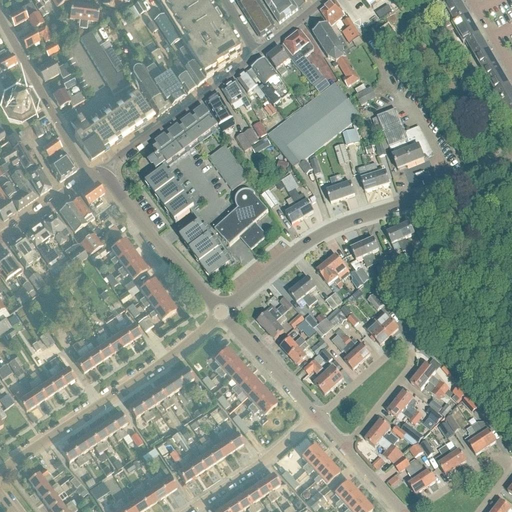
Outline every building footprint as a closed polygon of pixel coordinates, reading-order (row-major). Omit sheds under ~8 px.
[(70,0),(44,0),(43,1),(45,5),(52,0),(57,9),(71,0),(70,0)] [(130,0),(104,0),(103,6),(118,11),(121,1),(129,4),(130,0)] [(197,66),(205,80),(213,75),(211,71),(215,69),(217,71),(225,67),(222,63),(227,60),(229,63),(237,58),(234,54),(240,51),(227,30),(225,31),(223,27),(225,26),(208,0),(156,0),(187,50),(197,66)] [(262,39),(275,30),(273,28),(275,27),(257,0),(234,0),(259,39),(262,39)] [(262,0),(279,26),(298,12),(290,0),(262,0)] [(363,0),(370,8),(379,0),(363,0)] [(426,0),(445,31),(453,27),(469,18),(458,0),(426,0)] [(331,29),(345,17),(334,2),(320,13),(331,29)] [(133,8),(139,17),(146,12),(140,3),(133,8)] [(14,27),(28,20),(33,30),(44,24),(39,15),(38,16),(31,4),(22,10),(23,11),(9,19),(14,27)] [(83,30),(86,6),(72,4),(70,20),(80,21),(79,29),(83,30)] [(86,6),(83,30),(87,30),(88,22),(98,23),(98,21),(104,22),(105,15),(99,15),(100,7),(86,6)] [(48,15),(44,8),(39,12),(43,18),(48,15)] [(130,23),(139,18),(133,9),(125,15),(130,23)] [(164,16),(155,22),(171,47),(181,41),(164,16)] [(469,18),(453,27),(463,46),(466,44),(466,43),(479,36),(469,18)] [(357,34),(349,21),(343,24),(346,30),(342,32),(343,34),(342,35),(349,46),(352,44),(356,50),(363,45),(357,34)] [(147,27),(152,35),(158,31),(153,23),(147,27)] [(384,36),(393,31),(389,24),(380,30),(384,36)] [(100,29),(107,34),(110,30),(104,25),(100,29)] [(315,41),(316,40),(320,46),(319,47),(320,47),(324,53),(323,53),(324,54),(325,54),(328,59),(328,60),(328,61),(329,60),(336,64),(336,65),(333,67),(335,70),(338,67),(346,79),(343,81),(348,89),(360,82),(345,59),(344,60),(344,59),(343,51),(344,51),(344,50),(343,50),(339,45),(340,44),(339,43),(338,44),(335,38),(335,37),(335,36),(334,37),(330,31),(331,31),(330,30),(328,27),(327,26),(326,26),(327,27),(314,35),(313,35),(312,35),(313,36),(315,39),(315,40),(315,41)] [(42,30),(21,41),(26,50),(40,42),(39,40),(42,38),(46,45),(53,41),(46,28),(42,30)] [(325,79),(314,65),(310,67),(303,58),(309,53),(309,54),(313,50),(309,45),(310,45),(308,43),(310,42),(307,39),(305,40),(300,33),(284,46),(285,48),(281,51),(313,89),(325,79)] [(130,87),(122,73),(117,76),(91,34),(80,41),(114,96),(130,87)] [(120,44),(129,42),(127,35),(118,37),(120,44)] [(155,48),(162,43),(156,35),(149,41),(155,48)] [(488,52),(479,36),(466,43),(466,44),(475,60),(488,52)] [(103,42),(106,49),(115,44),(112,38),(103,42)] [(44,50),(48,58),(59,52),(55,44),(44,50)] [(185,48),(180,51),(186,62),(187,61),(191,66),(185,69),(198,88),(206,82),(185,48)] [(124,71),(111,49),(104,53),(117,75),(124,71)] [(277,72),(281,69),(290,62),(280,49),(267,60),(277,72)] [(158,51),(151,56),(160,69),(167,64),(158,51)] [(0,73),(17,64),(12,56),(7,58),(4,52),(0,54),(0,73)] [(488,52),(475,60),(496,94),(509,87),(488,52)] [(72,75),(69,69),(66,71),(63,66),(57,70),(53,61),(37,70),(45,83),(60,75),(63,80),(72,75)] [(280,104),(289,97),(291,95),(264,61),(252,71),(265,88),(264,88),(266,90),(261,93),(274,109),(276,107),(278,109),(282,107),(280,104)] [(150,80),(143,68),(140,62),(127,70),(130,76),(132,75),(158,117),(157,117),(158,117),(171,107),(167,102),(165,103),(150,80)] [(188,95),(196,89),(179,63),(175,65),(182,76),(183,77),(178,81),(188,95)] [(154,65),(146,70),(156,89),(157,88),(160,95),(165,102),(168,101),(172,107),(172,108),(186,98),(169,74),(162,78),(154,65)] [(282,71),(281,69),(277,72),(281,78),(287,74),(283,70),(282,71)] [(268,102),(264,98),(247,75),(238,82),(248,96),(253,92),(254,93),(253,93),(262,104),(257,108),(260,112),(266,108),(264,105),(268,102)] [(67,91),(78,86),(73,77),(62,82),(67,91)] [(369,80),(360,85),(362,89),(371,85),(369,80)] [(245,108),(250,106),(236,84),(236,83),(223,93),(231,108),(242,101),(243,103),(243,104),(245,108)] [(335,86),(268,137),(293,170),(299,166),(299,167),(361,119),(335,86)] [(511,92),(509,87),(496,94),(494,95),(494,96),(495,95),(511,124),(511,123),(511,92)] [(371,90),(370,91),(356,98),(361,108),(376,100),(371,90)] [(80,95),(73,99),(69,93),(65,95),(64,92),(53,97),(60,110),(70,104),(72,109),(84,102),(80,95)] [(91,162),(110,150),(109,148),(115,144),(116,145),(122,141),(121,140),(134,131),(135,132),(147,124),(146,123),(153,118),(137,95),(131,99),(133,102),(83,137),(81,134),(87,130),(80,120),(71,126),(77,135),(74,137),(91,162)] [(234,123),(230,115),(219,96),(206,106),(223,134),(232,128),(233,130),(235,129),(234,123)] [(302,108),(307,104),(302,97),(297,101),(302,108)] [(31,110),(31,108),(27,102),(27,101),(26,101),(18,99),(18,98),(17,99),(10,103),(10,102),(9,104),(7,111),(7,113),(11,119),(11,120),(12,121),(12,120),(20,122),(20,123),(21,122),(28,118),(28,119),(29,117),(31,110)] [(270,106),(264,111),(270,119),(276,114),(270,106)] [(150,165),(159,176),(220,131),(204,109),(195,116),(195,117),(191,120),(191,119),(182,126),(178,129),(169,135),(169,136),(165,139),(165,138),(156,145),(156,146),(153,148),(154,150),(153,150),(159,159),(150,165)] [(424,165),(423,162),(424,162),(433,157),(419,129),(405,135),(396,112),(377,119),(377,120),(373,121),(382,145),(384,151),(389,149),(393,159),(398,172),(407,169),(408,171),(424,165)] [(52,129),(57,127),(53,120),(48,122),(52,129)] [(44,135),(38,123),(32,126),(38,139),(44,135)] [(258,143),(251,131),(245,135),(252,147),(258,143)] [(346,147),(354,145),(360,143),(356,131),(343,135),(346,147)] [(13,148),(21,143),(16,135),(8,140),(13,148)] [(251,149),(243,136),(237,140),(245,153),(251,150),(251,149)] [(266,140),(251,149),(251,150),(255,156),(270,147),(266,140)] [(67,175),(68,178),(77,172),(66,156),(62,149),(56,141),(49,146),(55,154),(53,155),(58,162),(67,175)] [(22,145),(13,151),(25,171),(40,197),(52,189),(39,168),(35,170),(33,166),(34,166),(22,145)] [(380,159),(385,157),(382,145),(376,147),(380,159)] [(55,154),(49,146),(43,150),(49,158),(53,155),(55,154)] [(349,165),(346,154),(344,147),(334,150),(340,168),(349,165)] [(365,150),(367,156),(374,154),(372,148),(365,150)] [(225,149),(218,153),(208,161),(233,194),(249,180),(225,149)] [(13,152),(1,159),(5,165),(17,158),(13,152)] [(321,175),(317,164),(316,161),(310,163),(314,177),(321,175)] [(58,162),(50,167),(60,184),(68,178),(67,175),(58,162)] [(276,172),(286,175),(289,165),(279,162),(276,172)] [(312,172),(305,163),(299,167),(307,177),(312,172)] [(8,165),(1,169),(6,175),(12,171),(8,165)] [(379,176),(378,173),(375,166),(370,167),(377,190),(389,187),(385,174),(379,176)] [(370,167),(365,169),(358,171),(365,194),(377,190),(370,167)] [(11,179),(20,192),(17,194),(26,207),(38,198),(17,168),(9,174),(12,178),(11,179)] [(303,182),(307,180),(300,171),(297,173),(303,182)] [(194,211),(165,172),(148,184),(153,190),(150,192),(156,200),(159,198),(162,203),(160,205),(166,212),(168,211),(172,216),(170,217),(175,225),(194,211)] [(335,179),(343,202),(355,197),(351,185),(342,188),(341,185),(343,184),(340,177),(335,179)] [(288,179),(281,183),(288,196),(291,200),(303,221),(314,214),(307,203),(303,205),(295,192),(288,179)] [(343,202),(335,179),(330,181),(332,188),(335,187),(336,190),(327,193),(331,206),(343,202)] [(26,207),(17,194),(10,184),(3,189),(18,212),(26,207)] [(104,197),(105,197),(104,196),(101,192),(100,191),(97,187),(97,186),(96,187),(92,190),(91,190),(91,191),(87,194),(87,193),(86,194),(82,197),(81,198),(81,199),(82,198),(84,202),(84,203),(85,204),(85,203),(88,207),(88,208),(89,208),(96,218),(110,208),(103,198),(104,197)] [(0,217),(3,223),(16,214),(4,197),(4,196),(0,190),(0,204),(0,205),(0,204),(0,217)] [(266,238),(259,230),(255,225),(268,214),(254,198),(255,197),(255,196),(251,194),(247,193),(243,194),(239,196),(237,199),(236,203),(236,208),(238,211),(215,232),(223,241),(230,248),(240,239),(251,252),(266,238)] [(270,209),(276,205),(268,194),(262,198),(270,209)] [(79,199),(72,205),(84,221),(87,225),(90,223),(94,220),(79,199)] [(292,212),(286,216),(292,227),(303,221),(291,200),(286,203),(292,212)] [(84,221),(72,205),(71,204),(59,213),(75,235),(87,226),(92,232),(95,230),(90,223),(87,225),(84,221)] [(70,235),(66,229),(56,216),(44,224),(60,246),(66,241),(64,239),(70,235)] [(48,266),(58,259),(53,251),(50,253),(45,245),(54,239),(44,225),(27,237),(48,266)] [(406,241),(409,240),(408,239),(415,237),(409,225),(398,230),(408,252),(413,249),(410,243),(407,244),(406,241)] [(228,265),(199,226),(180,240),(186,248),(188,246),(192,251),(190,253),(196,261),(198,259),(202,264),(199,266),(205,273),(207,272),(212,278),(228,265)] [(113,242),(121,236),(114,227),(106,233),(113,242)] [(408,252),(398,230),(387,235),(392,247),(398,244),(403,254),(408,252)] [(94,235),(90,238),(88,237),(79,243),(89,257),(103,248),(94,235)] [(36,262),(40,259),(39,257),(39,256),(25,238),(25,239),(19,243),(19,242),(18,243),(20,247),(18,248),(16,245),(10,249),(25,270),(36,262)] [(374,241),(362,246),(372,267),(373,269),(375,268),(374,266),(377,265),(372,255),(379,253),(374,241)] [(111,252),(116,258),(111,262),(113,266),(118,262),(132,252),(125,242),(111,252)] [(88,258),(82,250),(79,246),(72,247),(65,253),(69,259),(75,268),(88,258)] [(372,267),(362,246),(351,251),(356,263),(362,260),(367,270),(369,269),(370,271),(373,269),(372,267)] [(425,250),(431,261),(436,258),(430,247),(425,250)] [(94,264),(99,260),(107,255),(103,250),(91,259),(94,264)] [(14,276),(16,279),(22,274),(19,270),(19,269),(6,252),(0,256),(9,270),(14,276)] [(118,262),(123,268),(117,272),(120,276),(140,262),(132,252),(118,262)] [(401,259),(406,270),(414,266),(409,255),(401,259)] [(9,270),(0,256),(0,274),(5,283),(14,276),(9,270)] [(327,266),(340,283),(341,282),(342,283),(350,277),(349,276),(350,275),(344,268),(336,258),(327,266)] [(387,273),(393,270),(388,258),(382,261),(387,273)] [(103,265),(99,260),(94,264),(98,269),(103,265)] [(66,274),(74,268),(69,261),(61,267),(66,274)] [(140,262),(120,276),(123,279),(128,275),(133,282),(147,272),(140,262)] [(341,284),(340,283),(327,266),(317,273),(328,288),(334,284),(340,291),(344,288),(341,284)] [(357,274),(364,286),(370,282),(362,270),(357,274)] [(37,291),(45,286),(37,274),(29,280),(37,291)] [(109,284),(114,280),(111,275),(106,279),(109,284)] [(359,290),(362,288),(364,287),(358,278),(353,281),(359,290)] [(118,285),(114,280),(109,284),(113,289),(118,285)] [(308,280),(299,288),(313,306),(318,303),(313,297),(310,298),(308,296),(316,290),(308,280)] [(140,292),(145,299),(140,302),(142,306),(161,292),(154,282),(140,292)] [(28,295),(34,291),(28,283),(23,287),(28,295)] [(313,306),(299,288),(289,296),(297,306),(304,299),(306,302),(304,304),(309,310),(313,306)] [(31,300),(27,295),(23,289),(14,296),(21,307),(31,300)] [(105,292),(100,296),(104,301),(109,297),(105,292)] [(161,292),(142,306),(145,310),(150,306),(155,312),(169,302),(161,292)] [(124,304),(132,298),(128,293),(120,299),(124,304)] [(336,295),(331,300),(338,309),(344,304),(336,295)] [(378,313),(383,308),(373,297),(367,302),(378,313)] [(272,308),(266,314),(262,317),(264,319),(258,324),(266,333),(282,319),(283,318),(283,317),(292,309),(284,300),(280,305),(282,308),(277,312),(272,308)] [(338,309),(331,300),(327,303),(334,312),(338,309)] [(155,312),(151,315),(149,316),(152,320),(158,316),(162,322),(176,312),(169,302),(155,312)] [(0,321),(1,322),(9,317),(0,303),(0,321)] [(29,313),(34,310),(29,304),(24,307),(29,313)] [(131,314),(136,310),(133,306),(128,309),(131,314)] [(351,314),(345,308),(340,312),(346,319),(351,314)] [(136,310),(131,314),(135,319),(140,315),(136,310)] [(347,322),(337,311),(326,321),(334,329),(339,324),(341,327),(347,322)] [(12,325),(16,331),(22,327),(18,322),(18,321),(15,316),(9,321),(12,325)] [(293,331),(303,321),(299,316),(289,326),(293,331)] [(312,330),(317,326),(310,316),(305,320),(312,330)] [(316,321),(319,325),(325,321),(321,316),(316,321)] [(355,329),(360,325),(353,317),(347,321),(355,329)] [(153,327),(146,318),(138,324),(145,333),(153,327)] [(283,318),(282,319),(266,333),(274,342),(284,334),(279,329),(282,326),(281,326),(286,321),(283,318)] [(378,320),(375,323),(389,339),(398,331),(387,318),(381,323),(378,320)] [(6,320),(1,324),(0,324),(0,337),(12,329),(6,320)] [(124,322),(120,325),(132,343),(142,336),(135,326),(129,330),(128,327),(124,322)] [(303,324),(296,330),(300,335),(302,334),(308,341),(314,336),(315,334),(305,322),(303,324)] [(389,339),(375,323),(374,322),(364,331),(371,339),(370,339),(374,343),(375,342),(380,348),(389,339)] [(71,324),(66,327),(73,338),(78,334),(71,324)] [(123,334),(115,339),(122,349),(132,343),(120,325),(115,328),(119,333),(121,332),(123,334)] [(314,331),(321,340),(326,337),(318,328),(314,331)] [(8,340),(16,335),(12,330),(4,335),(8,340)] [(341,331),(336,336),(337,337),(340,341),(341,341),(341,342),(343,343),(348,349),(353,355),(362,364),(371,356),(362,347),(358,351),(354,347),(357,344),(353,341),(351,343),(345,337),(341,331)] [(40,339),(47,350),(55,345),(47,334),(40,339)] [(105,335),(101,338),(113,356),(122,349),(115,339),(108,344),(106,342),(108,340),(105,335)] [(337,337),(331,343),(342,355),(343,353),(349,359),(344,363),(353,372),(362,364),(353,355),(348,349),(343,343),(341,342),(341,341),(340,341),(337,337)] [(113,356),(101,338),(96,341),(100,346),(102,345),(103,347),(96,352),(103,362),(113,356)] [(289,359),(305,344),(302,340),(298,344),(298,347),(297,349),(290,341),(281,350),(289,359)] [(81,341),(77,344),(81,351),(86,348),(81,341)] [(37,342),(32,346),(37,352),(41,349),(37,342)] [(311,352),(317,358),(327,348),(322,342),(311,352)] [(309,348),(305,344),(289,359),(298,368),(307,360),(302,354),(309,348)] [(103,362),(96,352),(88,357),(87,355),(89,353),(86,348),(81,351),(93,369),(103,362)] [(93,369),(81,351),(77,354),(80,359),(83,357),(84,360),(76,365),(83,375),(93,369)] [(219,375),(235,360),(227,351),(214,363),(220,368),(215,373),(218,376),(219,375)] [(318,357),(326,366),(333,360),(325,351),(318,357)] [(235,360),(219,375),(218,376),(221,380),(226,375),(231,381),(244,369),(235,360)] [(8,365),(15,375),(21,371),(14,361),(8,365)] [(309,366),(303,371),(308,377),(313,373),(312,372),(313,372),(319,366),(315,362),(315,361),(309,366)] [(6,366),(0,370),(0,377),(2,381),(12,374),(6,366)] [(313,372),(312,372),(313,373),(316,376),(320,373),(324,378),(334,389),(343,381),(333,369),(326,375),(319,366),(313,372)] [(432,379),(433,378),(436,374),(426,366),(418,376),(432,386),(445,397),(449,392),(432,379)] [(58,367),(53,369),(65,387),(75,381),(68,370),(60,376),(59,373),(61,372),(58,367)] [(56,378),(49,383),(56,394),(65,387),(53,369),(49,373),(52,378),(55,376),(56,378)] [(244,369),(231,381),(236,387),(231,391),(234,395),(252,379),(244,369)] [(178,377),(190,395),(194,392),(190,387),(188,388),(186,386),(194,381),(187,371),(178,377)] [(320,381),(314,386),(325,398),(334,389),(324,378),(320,373),(316,376),(320,381)] [(432,386),(418,376),(411,385),(420,393),(423,390),(440,404),(445,397),(432,386)] [(178,377),(168,384),(175,394),(182,389),(184,391),(181,393),(185,398),(190,395),(178,377)] [(206,386),(211,383),(207,378),(202,382),(206,386)] [(38,379),(34,382),(46,400),(51,397),(56,394),(49,383),(44,387),(41,389),(40,386),(42,385),(38,379)] [(252,379),(234,395),(238,398),(242,393),(248,399),(260,388),(252,379)] [(29,396),(36,407),(46,400),(34,382),(29,385),(33,391),(35,389),(37,391),(29,396)] [(215,387),(211,383),(206,386),(210,391),(215,387)] [(168,384),(158,390),(170,408),(174,405),(171,400),(169,401),(167,399),(175,394),(168,384)] [(260,388),(248,399),(253,405),(248,409),(251,413),(269,397),(260,388)] [(170,408),(158,390),(148,397),(155,407),(163,402),(164,404),(162,406),(165,411),(170,408)] [(453,394),(455,397),(452,401),(456,405),(460,401),(461,403),(465,399),(464,397),(457,390),(453,394)] [(19,403),(26,413),(36,407),(29,396),(24,400),(20,393),(15,396),(20,403),(19,403)] [(207,408),(213,404),(206,393),(200,398),(207,408)] [(404,394),(396,404),(405,411),(419,423),(422,418),(416,413),(415,414),(408,408),(413,401),(404,394)] [(0,403),(3,407),(11,401),(7,396),(0,401),(0,403)] [(148,397),(139,403),(151,421),(155,418),(152,413),(149,414),(148,412),(155,407),(148,397)] [(221,406),(226,402),(222,397),(217,401),(221,406)] [(269,397),(251,413),(254,416),(259,412),(264,418),(277,406),(269,397)] [(477,411),(467,400),(462,404),(472,415),(477,411)] [(230,407),(226,402),(221,406),(225,411),(230,407)] [(438,414),(442,410),(433,402),(429,407),(438,414)] [(151,421),(139,403),(129,410),(136,420),(143,415),(145,417),(143,419),(146,424),(151,421)] [(405,411),(396,404),(388,414),(397,422),(401,416),(409,422),(409,423),(415,428),(419,423),(405,411)] [(439,415),(444,419),(452,410),(446,406),(439,415)] [(210,416),(218,426),(223,423),(228,419),(222,411),(220,412),(218,409),(210,416)] [(430,410),(426,415),(430,418),(428,420),(436,426),(442,419),(430,410)] [(111,422),(123,439),(127,437),(124,431),(121,433),(120,431),(128,426),(121,415),(111,422)] [(454,435),(458,432),(460,431),(451,418),(450,418),(449,416),(445,419),(446,421),(445,422),(447,425),(454,435)] [(249,432),(245,426),(237,417),(232,420),(244,436),(249,432)] [(190,427),(194,432),(202,427),(199,421),(190,427)] [(111,422),(101,428),(108,439),(115,434),(117,436),(115,437),(118,443),(123,439),(111,422)] [(381,423),(373,432),(390,446),(392,447),(397,440),(389,434),(387,436),(385,434),(389,429),(381,423)] [(438,430),(446,442),(454,437),(446,425),(438,430)] [(477,425),(471,429),(486,450),(496,444),(489,432),(484,435),(477,425)] [(412,441),(417,435),(406,426),(401,432),(412,441)] [(108,439),(101,428),(91,435),(103,452),(108,450),(104,444),(102,446),(100,444),(108,439)] [(402,441),(406,436),(396,428),(392,433),(402,441)] [(465,442),(468,446),(475,457),(486,450),(471,429),(466,432),(470,438),(465,442)] [(222,434),(234,452),(244,446),(237,435),(229,441),(227,438),(230,437),(226,431),(222,434)] [(390,446),(373,432),(365,442),(375,450),(378,446),(387,453),(383,457),(393,466),(402,456),(389,446),(390,446)] [(176,446),(179,444),(184,453),(189,450),(180,434),(172,439),(176,446)] [(234,452),(222,434),(217,437),(221,443),(223,441),(224,443),(217,448),(224,459),(234,452)] [(91,435),(82,441),(89,452),(96,446),(98,449),(95,450),(99,455),(103,452),(91,435)] [(137,449),(142,446),(143,445),(136,435),(131,439),(137,449)] [(431,438),(425,441),(431,450),(436,447),(431,438)] [(202,440),(199,442),(214,465),(224,459),(217,448),(209,453),(208,451),(210,449),(207,444),(205,445),(202,440)] [(89,452),(82,441),(72,448),(84,466),(88,462),(85,457),(83,459),(81,456),(89,452)] [(214,465),(199,442),(195,444),(198,450),(201,455),(204,454),(205,456),(198,461),(205,472),(214,465)] [(419,448),(428,460),(435,456),(426,443),(419,448)] [(162,459),(169,455),(162,445),(156,449),(162,459)] [(414,461),(423,455),(418,447),(409,452),(414,461)] [(442,450),(456,470),(466,463),(459,453),(451,458),(449,455),(450,454),(446,447),(442,450)] [(84,466),(72,448),(62,454),(69,464),(77,459),(78,462),(76,463),(80,468),(84,466)] [(310,468),(323,457),(315,448),(302,459),(307,465),(302,470),(305,473),(310,468)] [(456,470),(442,450),(438,452),(443,459),(444,458),(446,461),(438,466),(445,477),(456,470)] [(150,454),(144,458),(148,464),(154,460),(150,454)] [(205,472),(198,461),(190,466),(189,464),(191,462),(187,457),(183,460),(195,478),(205,472)] [(323,457),(310,468),(305,473),(308,476),(313,472),(318,477),(319,478),(331,466),(323,457)] [(404,469),(408,466),(404,459),(393,466),(400,476),(406,472),(404,469)] [(195,478),(183,460),(179,463),(182,468),(184,467),(186,469),(178,474),(185,485),(195,478)] [(122,468),(118,461),(113,465),(117,471),(122,468)] [(59,462),(53,466),(59,475),(65,470),(59,462)] [(413,463),(409,465),(416,476),(426,490),(436,483),(429,473),(424,476),(416,463),(414,464),(413,463)] [(128,474),(135,469),(132,465),(125,469),(128,474)] [(409,465),(408,466),(404,469),(406,472),(413,483),(408,486),(415,497),(426,490),(416,476),(409,465)] [(319,478),(318,477),(314,482),(317,485),(322,481),(327,487),(340,475),(331,466),(319,478)] [(111,474),(107,468),(103,471),(107,477),(111,474)] [(36,492),(46,485),(42,480),(49,475),(45,471),(39,476),(39,475),(29,483),(36,492)] [(299,487),(291,478),(286,473),(282,477),(286,482),(294,491),(299,487)] [(78,474),(73,477),(78,486),(84,482),(78,474)] [(49,475),(42,480),(46,485),(52,480),(49,475)] [(93,485),(100,480),(96,475),(89,480),(93,485)] [(155,478),(167,496),(177,490),(170,479),(162,485),(161,482),(163,481),(160,475),(155,478)] [(263,483),(275,501),(280,498),(276,493),(274,494),(272,492),(280,487),(273,477),(263,483)] [(167,496),(155,478),(151,481),(154,487),(156,485),(158,487),(150,492),(157,503),(167,496)] [(263,483),(254,490),(261,500),(268,495),(270,497),(267,499),(271,504),(275,501),(263,483)] [(343,505),(356,493),(347,484),(335,495),(340,501),(335,506),(339,509),(343,505)] [(51,492),(46,485),(36,492),(43,502),(60,489),(57,485),(52,488),(54,491),(51,492)] [(103,485),(90,494),(97,504),(99,503),(105,499),(110,495),(103,485)] [(157,503),(150,492),(143,497),(141,495),(144,493),(140,488),(136,491),(148,509),(157,503)] [(60,489),(43,502),(50,511),(60,503),(55,496),(57,495),(58,497),(63,493),(60,489)] [(88,495),(83,490),(79,493),(83,499),(88,495)] [(261,500),(254,490),(244,496),(254,511),(258,511),(260,511),(257,506),(255,507),(253,505),(261,500)] [(143,511),(148,509),(136,491),(131,494),(135,499),(137,498),(139,500),(131,505),(135,511),(143,511)] [(353,511),(364,502),(356,493),(343,505),(348,511),(346,511),(353,511)] [(318,494),(311,501),(307,505),(311,509),(322,499),(318,494)] [(295,499),(301,505),(306,501),(300,495),(295,499)] [(254,511),(244,496),(234,503),(240,511),(242,511),(249,508),(250,510),(248,511),(254,511)] [(322,499),(311,509),(313,511),(316,511),(326,503),(322,499)] [(121,501),(116,504),(121,511),(135,511),(131,505),(124,510),(122,508),(124,506),(121,501)] [(364,502),(353,511),(372,511),(364,502)] [(65,511),(60,503),(50,511),(68,511),(74,507),(71,503),(66,507),(68,509),(65,511)] [(240,511),(234,503),(224,509),(226,511),(240,511)] [(510,511),(511,511),(501,503),(494,511),(510,511)]
